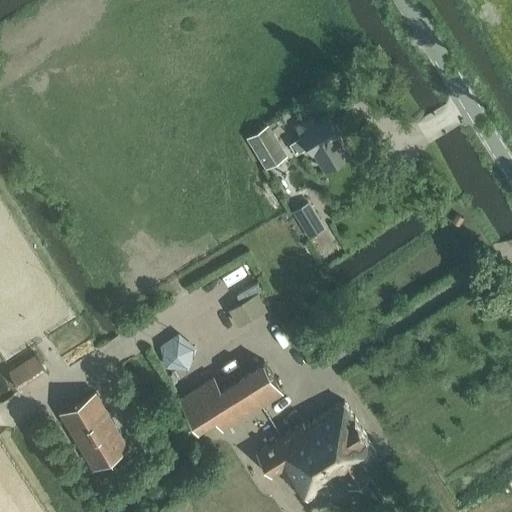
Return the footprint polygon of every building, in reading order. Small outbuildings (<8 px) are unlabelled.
[(314,152),(325,170),(350,154),(327,115),(316,122),(313,116),(296,126),(301,135),(289,142),(295,153),(307,146),(312,153),(314,152)] [(268,124),(246,137),(266,168),(287,155),(268,124)] [(326,228),(310,202),(293,212),(309,238),(326,228)] [(453,221),(460,225),(464,217),(457,213),(453,221)] [(258,292),(228,308),(237,325),(267,309),(258,292)] [(165,335),(164,363),(194,365),(195,336),(165,335)] [(19,386),(47,369),(36,352),(9,369),(19,386)] [(179,397),(198,427),(232,406),(239,418),(283,391),(264,360),(205,396),(198,385),(179,397)] [(64,409),(98,465),(125,449),(117,435),(121,433),(95,390),(64,409)] [(304,422),(257,451),(272,475),(282,468),(293,486),(298,483),(308,498),(343,476),(349,486),(369,474),(361,461),(376,451),(367,435),(355,415),(354,416),(345,400),(306,424),(304,422)]
